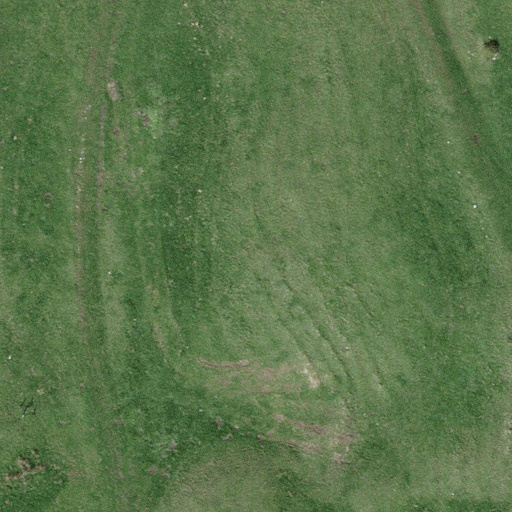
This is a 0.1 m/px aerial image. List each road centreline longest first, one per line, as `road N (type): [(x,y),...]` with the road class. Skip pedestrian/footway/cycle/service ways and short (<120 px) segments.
road 1 (track): [(124,511),(100,165),(105,107),(135,0)]
road 2 (track): [(422,0),(511,186)]
